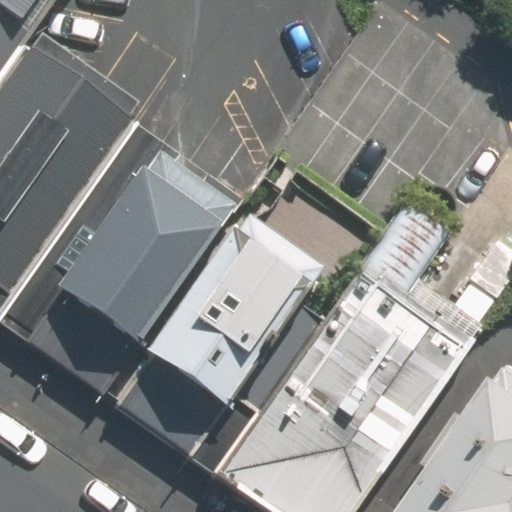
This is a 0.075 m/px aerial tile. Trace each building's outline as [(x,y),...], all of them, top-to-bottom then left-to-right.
[(0,0),(0,69),(5,62),(17,45),(2,34),(25,0),(0,0)] [(0,69),(0,308),(110,136),(5,62),(0,69)] [(97,398),(226,214),(139,153),(9,338),(97,398)] [(181,460),(316,275),(245,224),(110,409),(181,460)] [(208,480),(253,511),(355,511),(475,347),(363,266),(208,480)] [(511,511),(511,383),(506,379),(408,511),(511,511)]
